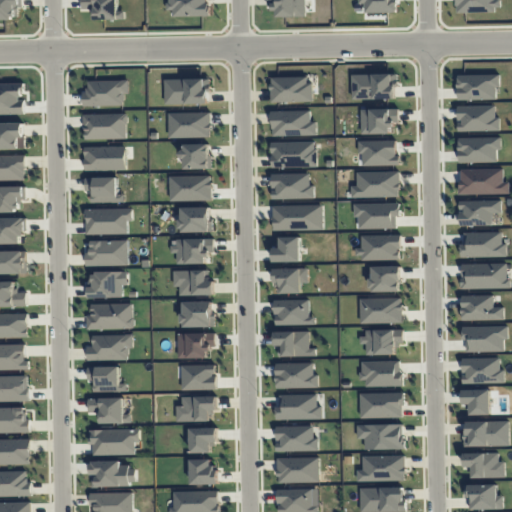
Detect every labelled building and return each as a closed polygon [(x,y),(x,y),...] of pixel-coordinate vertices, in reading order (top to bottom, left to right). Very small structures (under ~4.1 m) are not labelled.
[(0,0),(0,19),(21,19),(21,0),(0,0)] [(95,20),(126,19),(125,11),(118,11),(117,0),(82,0),(82,10),(95,10),(95,20)] [(208,16),(208,0),(167,0),(168,10),(173,10),(173,17),(208,16)] [(277,17),(306,17),(305,0),(268,0),(268,9),(277,9),(277,17)] [(397,74),(352,75),(353,99),(397,98),(397,74)] [(500,75),(458,75),(458,100),(496,99),(496,88),(500,88),(500,75)] [(312,101),(311,77),(271,78),(271,102),(312,101)] [(165,79),(165,104),(210,104),(210,79),(165,79)] [(129,80),(85,81),(85,106),(125,106),(124,94),(129,94),(129,80)] [(0,114),(25,114),(24,100),(23,100),(22,83),(0,83),(0,114)] [(496,106),(458,106),(458,131),(501,131),(500,117),(496,117),(496,106)] [(362,109),(362,134),(390,134),(390,125),(399,124),(399,109),(362,109)] [(311,110),(272,111),(272,136),(317,135),(317,121),(311,122),(311,110)] [(169,113),(170,138),(211,137),(211,112),(169,113)] [(84,114),(85,139),(127,139),(127,113),(84,114)] [(0,148),(25,149),(24,123),(0,123),(0,148)] [(497,149),(501,149),(501,137),(459,138),(460,162),(498,162),(497,149)] [(316,141),(272,142),(272,167),(317,167),(316,141)] [(361,141),(361,166),(398,165),(397,141),(361,141)] [(211,143),(183,144),(183,169),(211,168),(211,143)] [(85,147),(85,170),(127,170),(127,146),(85,147)] [(25,155),(0,155),(0,180),(26,180),(25,155)] [(461,194),(510,193),(510,182),(504,182),(504,169),(460,169),(461,194)] [(399,171),(357,172),(358,186),(352,186),(352,198),(400,196),(399,171)] [(315,199),(315,184),(311,184),(310,173),(272,174),(273,199),(315,199)] [(170,176),(171,201),(212,200),(212,175),(170,176)] [(92,203),(125,202),(125,194),(119,194),(118,177),(86,178),(86,191),(91,191),(92,203)] [(0,211),(21,212),(21,201),(27,201),(27,186),(0,186),(0,211)] [(460,226),(492,225),(492,213),(502,213),(502,200),(460,201),(460,226)] [(354,204),(355,217),(359,217),(359,229),(397,228),(397,217),(401,217),(400,203),(354,204)] [(274,230),(324,229),(324,205),(274,206),(274,230)] [(181,207),(181,232),(212,232),(212,207),(181,207)] [(134,208),(86,209),(86,234),(129,234),(129,222),(134,221),(134,208)] [(0,218),(0,242),(21,242),(21,234),(27,234),(27,218),(0,218)] [(463,257),(507,257),(507,243),(502,243),(502,232),(463,232),(463,257)] [(362,236),(362,248),(356,248),(356,260),(401,259),(400,235),(362,236)] [(301,237),(280,237),(280,247),(274,247),(274,261),(301,262),(301,237)] [(178,264),(206,263),(206,255),(215,254),(214,238),(174,239),(174,253),(177,253),(178,264)] [(91,241),(91,252),(86,252),(86,266),(129,265),(129,240),(91,241)] [(27,251),(0,251),(0,273),(27,273),(27,251)] [(462,288),(508,288),(508,264),(462,264),(462,288)] [(401,266),(371,267),(372,292),(401,291),(401,266)] [(309,283),(309,268),(275,269),(276,293),(302,293),(302,283),(309,283)] [(181,295),(215,295),(215,280),(211,280),(210,270),(174,271),(174,287),(180,287),(181,295)] [(128,271),(90,272),(90,298),(123,298),(123,285),(129,285),(128,271)] [(16,281),(0,281),(0,306),(27,306),(27,292),(17,293),(16,281)] [(462,296),(463,320),(505,320),(504,307),(494,307),(494,295),(462,296)] [(361,323),(403,323),(402,298),(360,298),(361,323)] [(310,300),(275,300),(276,325),(315,324),(315,317),(310,317),(310,300)] [(215,327),(214,301),(182,302),(183,327),(215,327)] [(92,304),(92,315),(87,315),(88,329),(134,328),(134,303),(92,304)] [(0,337),(28,337),(28,314),(0,313),(0,337)] [(464,327),(465,352),(505,351),(504,340),(509,340),(508,326),(464,327)] [(367,354),(395,355),(396,345),(404,345),(404,330),(363,330),(363,343),(367,344),(367,354)] [(310,331),(275,332),(276,347),(279,346),(279,356),(317,355),(316,348),(310,348),(310,331)] [(216,333),(178,334),(179,358),(209,358),(209,348),(216,348),(216,333)] [(129,360),(129,349),(134,349),(133,335),(93,335),(93,346),(88,346),(88,361),(129,360)] [(0,369),(30,369),(30,360),(26,361),(26,344),(0,344),(0,369)] [(463,383),(505,383),(504,369),(501,369),(500,358),(463,359),(463,383)] [(400,361),(361,361),(362,380),(366,380),(366,387),(404,386),(404,372),(400,372),(400,361)] [(277,388),(319,387),(319,375),(315,375),(314,363),(277,364),(277,388)] [(182,365),(182,390),(217,389),(216,364),(182,365)] [(94,391),(128,391),(128,383),(121,383),(121,366),(88,367),(88,380),(94,380),(94,391)] [(0,376),(0,401),(30,401),(29,376),(0,376)] [(491,414),(490,389),(463,390),(464,405),(470,404),(470,415),(491,414)] [(360,393),(361,418),(404,417),(403,393),(360,393)] [(318,407),(318,394),(280,395),(280,406),(277,406),(277,420),(323,419),(322,407),(318,407)] [(211,421),(211,411),(218,411),(217,396),(183,397),(183,406),(177,406),(177,422),(211,421)] [(89,413),(101,413),(102,423),(132,423),(132,415),(125,415),(125,398),(89,399),(89,413)] [(28,407),(0,407),(0,432),(29,432),(28,407)] [(466,422),(466,446),(510,445),(509,421),(466,422)] [(365,439),(365,450),(404,449),(404,424),(357,425),(358,439),(365,439)] [(277,427),(277,442),(278,451),(317,450),(316,426),(277,427)] [(191,428),(192,453),(212,452),(212,444),(218,444),(218,428),(191,428)] [(90,430),(90,445),(94,445),(94,455),(137,454),(136,442),(141,442),(141,429),(90,430)] [(0,439),(0,464),(31,464),(31,439),(0,439)] [(499,453),(464,453),(465,466),(472,466),(472,478),(506,477),(505,461),(500,461),(499,453)] [(405,455),(363,456),(364,470),(357,470),(358,482),(406,480),(405,455)] [(278,458),(279,483),(320,482),(320,457),(278,458)] [(191,460),(192,484),(216,484),(216,459),(191,460)] [(137,485),(137,467),(121,467),(121,461),(92,462),(92,486),(137,485)] [(0,471),(0,496),(32,496),(32,481),(27,481),(27,471),(0,471)] [(503,509),(503,495),(498,496),(498,485),(466,485),(466,498),(472,498),(472,509),(503,509)] [(361,511),(392,511),(406,511),(405,487),(361,488),(361,511)] [(278,511),(318,511),(319,489),(279,489),(278,511)] [(174,492),(174,508),(171,508),(170,511),(219,511),(219,491),(174,492)] [(92,493),(92,511),(134,511),(134,492),(92,493)] [(32,511),(32,502),(0,502),(0,511),(32,511)]
